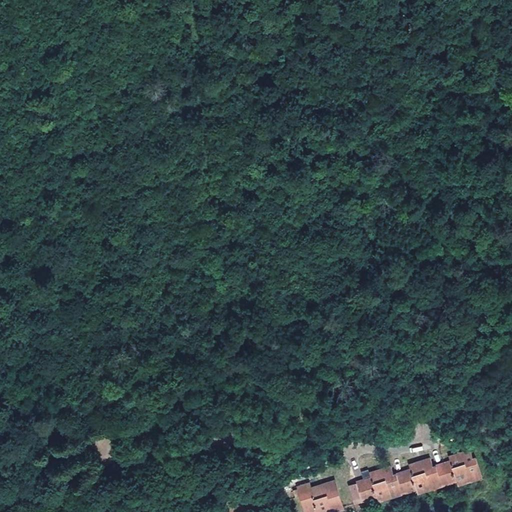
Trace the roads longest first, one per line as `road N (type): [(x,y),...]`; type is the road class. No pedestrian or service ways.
road 1 (track): [(16,511),(48,501),(116,456),(138,452),(294,435),(382,449),(434,445)]
road 2 (track): [(116,430),(66,441),(0,476)]
